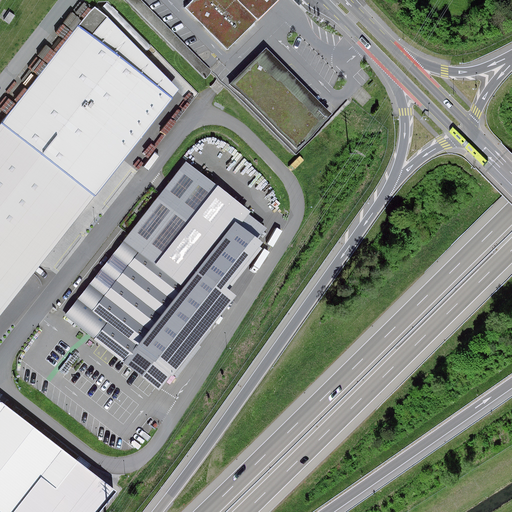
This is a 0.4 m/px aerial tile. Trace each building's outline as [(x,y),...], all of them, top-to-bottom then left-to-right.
[(127,0),(203,77),(211,69),(144,0),(127,0)] [(191,0),(184,8),(226,50),(257,19),(237,0),(191,0)] [(237,0),(257,19),(276,0),(237,0)] [(156,87),(91,36),(105,18),(92,7),(78,26),(77,25),(0,123),(0,285),(114,141),(121,146),(160,97),(153,91),(156,87)] [(9,12),(4,20),(9,24),(14,16),(9,12)] [(0,312),(176,90),(105,18),(91,36),(156,87),(153,91),(160,97),(121,146),(114,141),(0,285),(0,312)] [(324,117),(261,53),(228,85),(292,149),(324,117)] [(249,205),(266,186),(237,160),(220,180),(249,205)] [(140,252),(176,207),(161,195),(125,240),(140,252)] [(125,240),(65,316),(156,387),(228,296),(202,276),(197,273),(221,243),(176,207),(140,252),(125,240)] [(208,268),(202,276),(228,296),(234,288),(208,268)] [(15,415),(0,436),(0,448),(40,478),(53,488),(75,459),(15,415)] [(98,511),(116,491),(75,459),(53,488),(40,478),(13,511),(98,511)]
